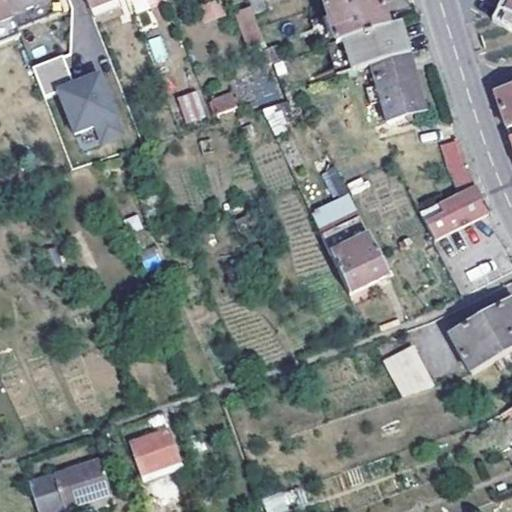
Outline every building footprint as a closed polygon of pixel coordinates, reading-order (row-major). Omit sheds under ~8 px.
[(13,16),(7,0),(0,0),(0,36),(18,29),(13,16)] [(7,0),(13,16),(52,0),(7,0)] [(58,0),(52,0),(13,16),(18,29),(19,31),(64,13),(58,0)] [(85,0),(90,11),(110,5),(108,0),(85,0)] [(214,0),(200,7),(207,22),(224,14),(217,0),(214,0)] [(248,0),(255,16),(267,13),(262,0),(248,0)] [(343,43),(388,29),(378,0),(347,0),(325,7),(337,45),(343,43)] [(511,0),(501,0),(489,20),(511,33),(511,0)] [(401,25),(388,29),(343,43),(353,73),(371,67),(410,56),(408,50),(401,25)] [(160,36),(149,40),(156,61),(168,57),(160,36)] [(427,111),(410,56),(371,67),(377,86),(365,90),(377,127),(397,120),(399,127),(418,121),(416,115),(427,111)] [(64,58),(34,70),(46,101),(60,94),(77,137),(98,128),(104,144),(125,136),(102,77),(84,84),(86,87),(77,90),(74,84),(64,58)] [(279,79),(285,93),(294,91),(288,75),(279,79)] [(83,81),(74,84),(77,90),(86,87),(84,84),(83,81)] [(511,88),(495,94),(501,112),(507,130),(511,129),(511,88)] [(231,91),(210,99),(216,113),(237,105),(231,91)] [(274,135),(289,129),(278,103),(263,108),(274,135)] [(217,125),(210,106),(188,115),(194,132),(217,125)] [(223,141),(218,127),(195,135),(199,149),(223,141)] [(446,175),(465,169),(463,163),(456,143),(439,148),(446,175)] [(0,189),(2,195),(18,189),(9,164),(0,167),(0,189)] [(482,203),(475,188),(420,215),(434,242),(488,216),(482,203)] [(347,193),(311,211),(320,228),(356,210),(347,193)] [(328,252),(367,234),(357,214),(319,232),(328,252)] [(331,258),(349,297),(388,278),(369,239),(331,258)] [(470,375),(510,353),(511,351),(511,303),(449,337),(470,375)] [(385,361),(403,398),(431,388),(412,348),(385,361)] [(181,465),(169,431),(130,445),(143,484),(169,475),(168,470),(181,465)] [(101,462),(29,485),(38,511),(63,511),(112,496),(101,462)] [(282,511),(277,497),(263,502),(266,511),(282,511)]
